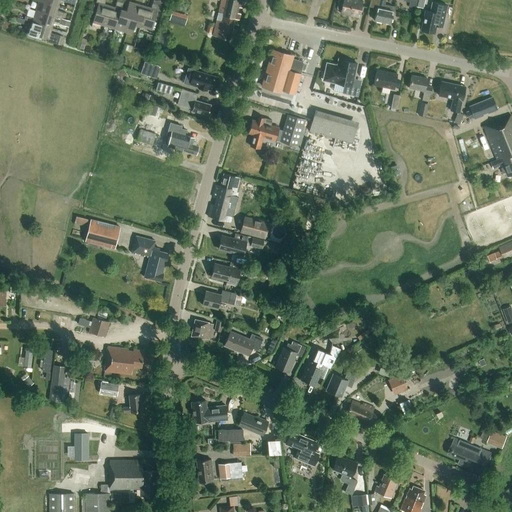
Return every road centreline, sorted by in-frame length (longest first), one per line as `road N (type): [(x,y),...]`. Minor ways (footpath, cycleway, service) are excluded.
road 1 (unclassified): [(511,498),(167,357)]
road 2 (unclassified): [(167,357),(196,210),(256,20)]
road 3 (residential): [(256,20),(505,73)]
road 4 (track): [(168,337),(144,332),(98,342),(0,326)]
road 5 (residential): [(181,511),(167,357)]
